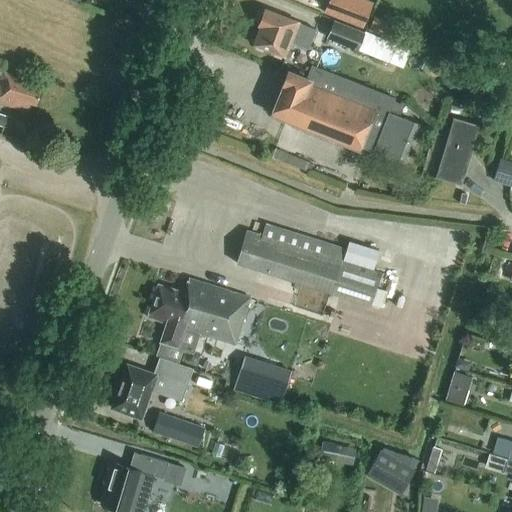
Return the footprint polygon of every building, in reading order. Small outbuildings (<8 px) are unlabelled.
[(373,1),(369,0),(328,0),(324,11),(364,26),(373,1)] [(304,44),(311,27),(265,9),(258,26),(260,27),(253,45),(285,57),(293,39),(304,44)] [(386,38),(392,23),(374,15),(368,30),(386,38)] [(365,32),(334,20),(327,38),(378,57),(385,39),(365,31),(365,32)] [(395,98),(312,65),(306,78),(288,71),(282,84),(283,86),(271,115),(359,150),(362,143),(378,149),(377,150),(404,161),(419,124),(397,115),(401,104),(394,101),(395,98)] [(36,105),(42,89),(21,83),(23,78),(2,71),(0,76),(0,103),(28,112),(31,103),(36,105)] [(461,186),(479,126),(480,125),(453,117),(434,178),(461,186)] [(511,186),(511,162),(500,159),(493,180),(511,186)] [(246,230),(236,263),(370,305),(381,272),(342,259),(346,248),(265,223),(261,235),(246,230)] [(250,297),(189,278),(184,292),(158,284),(147,317),(167,323),(161,342),(178,347),(184,328),(235,344),(250,297)] [(476,312),(490,316),(493,306),(479,302),(476,312)] [(282,397),(291,371),(245,355),(236,382),(282,397)] [(155,375),(127,365),(112,407),(141,417),(152,387),(179,396),(184,381),(157,371),(155,375)] [(446,396),(464,403),(474,375),(456,368),(446,396)] [(198,447),(205,427),(159,411),(152,431),(198,447)] [(348,463),(352,447),(322,441),(319,457),(348,463)] [(433,446),(426,470),(435,473),(442,449),(433,446)] [(163,478),(168,461),(135,452),(130,468),(107,461),(98,489),(106,491),(102,505),(125,511),(136,511),(148,473),(163,478)] [(382,469),(408,482),(416,471),(416,469),(391,454),(382,469)] [(437,511),(438,496),(424,496),(423,511),(437,511)]
